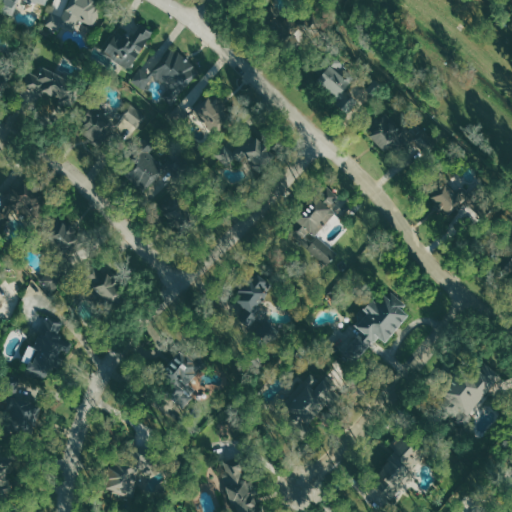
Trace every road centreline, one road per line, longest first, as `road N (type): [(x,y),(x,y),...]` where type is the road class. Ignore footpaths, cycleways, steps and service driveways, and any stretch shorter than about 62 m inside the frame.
road 1 (residential): [(159,0),(286,104),(375,193),(424,257),(511,336)]
road 2 (residential): [(64,511),(80,423),(102,381),(179,282),(320,141)]
road 3 (residential): [(466,298),(346,443),(300,486)]
road 4 (residential): [(0,129),(58,163),(179,282)]
